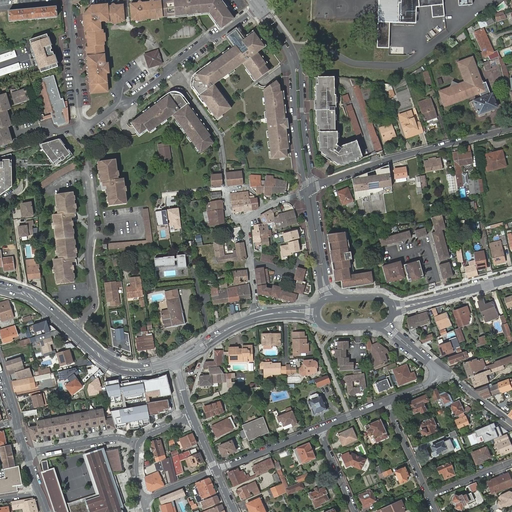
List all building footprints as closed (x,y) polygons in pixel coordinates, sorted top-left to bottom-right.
[(144,19),(149,18),(151,18),(151,17),(155,17),(158,17),(158,18),(159,18),(162,17),(161,16),(160,3),(160,2),(160,1),(156,1),(156,4),(153,4),(153,2),(153,1),(152,0),(151,0),(150,0),(149,1),(149,2),(146,2),(142,3),(141,2),(141,1),(139,1),(138,2),(137,3),(138,5),(135,6),(135,3),(130,4),(132,20),(135,20),(136,19),(140,18),(142,18),(144,19)] [(166,16),(192,14),(192,11),(199,10),(199,13),(206,12),(206,14),(207,14),(218,29),(233,17),(220,0),(197,0),(198,2),(191,3),(190,0),(182,0),(178,1),(177,0),(175,0),(160,2),(160,3),(161,16),(165,15),(166,16)] [(378,0),(378,22),(390,23),(416,24),(416,7),(431,6),(432,18),(444,17),(442,0),(378,0)] [(87,47),(88,58),(89,67),(89,68),(93,70),(90,74),(90,75),(91,85),(92,94),(109,92),(108,79),(108,74),(110,74),(110,71),(108,69),(110,67),(109,64),(107,65),(106,51),(105,46),(106,46),(105,42),(104,41),(104,38),(104,36),(105,34),(104,30),(102,30),(101,23),(102,22),(106,21),(107,20),(109,20),(109,23),(113,22),(114,21),(116,20),(119,20),(121,21),(125,21),(123,9),(123,5),(118,5),(119,7),(116,7),(115,5),(114,4),(113,4),(112,4),(112,5),(112,6),(108,6),(107,5),(100,5),(100,7),(97,7),(96,6),(93,6),(93,8),(91,9),(89,10),(88,11),(86,14),(86,16),(84,16),(85,22),(87,22),(87,24),(87,27),(86,27),(86,32),(88,32),(88,37),(88,36),(87,37),(87,38),(87,39),(88,40),(89,39),(91,40),(91,44),(89,45),(89,47),(87,47)] [(8,12),(9,22),(56,18),(55,7),(8,12)] [(484,18),(488,25),(495,22),(492,15),(484,18)] [(488,25),(485,19),(478,21),(481,28),(488,25)] [(390,23),(378,22),(377,48),(389,48),(390,23)] [(232,47),(234,46),(236,48),(244,42),(245,43),(246,42),(245,41),(248,39),(246,37),(242,40),(234,29),(224,37),(232,47)] [(483,29),(474,33),(483,52),(480,53),(483,58),(494,53),(483,29)] [(463,31),(456,37),(460,41),(466,36),(463,31)] [(234,46),(232,47),(228,50),(222,55),(216,60),(220,66),(222,65),(223,67),(222,68),(225,72),(227,74),(233,70),(231,68),(238,63),(239,65),(242,63),(245,61),(247,63),(244,66),(246,68),(250,75),(255,80),(268,71),(267,70),(265,67),(267,66),(265,64),(259,57),(256,52),(258,51),(256,49),(261,45),(258,40),(252,32),(246,37),(248,39),(245,41),(246,42),(245,43),(244,42),(236,48),(234,46)] [(47,35),(30,41),(41,73),(58,67),(53,52),(52,53),(51,50),(52,50),(47,35)] [(260,38),(258,40),(261,45),(256,49),(258,51),(265,45),(260,38)] [(15,50),(0,55),(0,62),(17,57),(15,50)] [(160,62),(157,53),(155,51),(145,54),(144,56),(147,66),(149,67),(159,64),(160,62)] [(462,71),(462,72),(461,73),(463,78),(466,79),(467,81),(465,81),(459,84),(458,85),(457,85),(457,84),(450,81),(448,88),(448,90),(447,89),(446,89),(440,91),(439,93),(441,98),(442,98),(443,100),(442,100),(444,104),(446,105),(451,103),(452,102),(453,102),(453,101),(454,102),(463,99),(464,97),(465,97),(465,96),(467,97),(479,93),(481,97),(473,100),(478,115),(497,107),(491,93),(490,94),(485,82),(482,83),(479,76),(476,77),(475,76),(477,75),(478,73),(476,67),(474,66),(474,65),(475,64),(473,59),(470,57),(459,61),(458,64),(460,70),(461,70),(462,71)] [(216,60),(211,64),(215,70),(214,71),(215,73),(217,73),(220,76),(225,72),(222,68),(223,67),(222,65),(220,66),(216,60)] [(19,62),(0,68),(0,75),(21,69),(19,62)] [(215,70),(211,64),(203,69),(205,70),(198,75),(194,78),(193,86),(196,89),(199,94),(198,95),(203,102),(213,116),(215,114),(217,118),(221,115),(230,109),(221,96),(215,87),(210,91),(208,90),(213,86),(213,85),(215,83),(213,81),(220,76),(217,73),(215,73),(214,71),(215,70)] [(500,66),(504,81),(509,80),(505,65),(504,65),(500,66)] [(417,70),(409,75),(411,78),(419,73),(417,70)] [(424,74),(427,86),(432,85),(428,73),(424,74)] [(58,123),(59,125),(65,124),(64,121),(67,120),(67,118),(68,118),(65,109),(66,108),(63,98),(61,99),(54,75),(38,80),(39,84),(42,83),(55,124),(58,123)] [(325,78),(324,77),(319,77),(319,85),(317,85),(317,100),(318,100),(318,110),(317,110),(317,126),(319,125),(320,149),(322,151),(321,153),(325,156),(326,154),(334,160),(333,162),(337,164),(339,163),(340,164),(342,163),(342,165),(356,159),(356,158),(360,156),(355,141),(341,146),(342,149),(341,149),(334,144),(334,143),(337,143),(337,132),(335,132),(335,114),(337,114),(337,104),(336,104),(336,95),(334,95),(334,81),(334,78),(325,78)] [(282,99),(281,91),(279,91),(279,87),(279,85),(275,80),(265,88),(266,96),(263,97),(271,159),(285,157),(285,152),(282,152),(282,149),(286,149),(288,148),(287,143),(286,134),(285,127),(282,128),(281,120),(283,120),(282,117),(284,117),(284,113),(283,105),(282,99)] [(360,89),(358,83),(352,85),(363,116),(369,114),(367,108),(364,99),(363,96),(360,89)] [(19,87),(16,88),(18,92),(12,93),(15,104),(29,100),(26,89),(20,91),(19,87)] [(363,96),(364,99),(372,97),(369,87),(360,89),(363,96)] [(392,89),(385,91),(387,98),(394,95),(392,89)] [(350,101),(347,94),(341,96),(344,103),(350,101)] [(5,95),(0,95),(0,112),(6,111),(8,110),(7,107),(8,106),(10,106),(9,102),(7,102),(5,95)] [(178,98),(170,97),(170,101),(164,105),(161,101),(154,107),(150,110),(143,115),(137,119),(130,125),(139,136),(146,130),(149,133),(166,121),(165,119),(169,116),(170,118),(172,117),(172,118),(175,116),(176,117),(174,119),(200,153),(213,144),(213,143),(208,138),(210,136),(206,131),(201,125),(199,123),(195,117),(190,111),(182,100),(181,101),(178,98)] [(166,98),(161,101),(164,105),(170,101),(170,97),(167,99),(166,98)] [(430,98),(418,102),(419,104),(427,101),(429,106),(433,105),(430,98)] [(427,101),(419,104),(424,119),(436,115),(433,105),(429,106),(427,101)] [(345,107),(347,113),(353,111),(351,104),(345,107)] [(0,112),(0,129),(5,128),(7,127),(9,127),(8,123),(9,123),(11,122),(10,118),(8,118),(6,111),(0,112)] [(353,111),(347,113),(355,136),(362,134),(353,111)] [(399,114),(401,119),(403,119),(407,131),(405,132),(407,137),(412,135),(411,132),(418,129),(419,133),(423,132),(420,121),(415,123),(411,111),(399,114)] [(371,138),(377,136),(370,116),(369,114),(363,116),(371,138)] [(380,130),(384,140),(396,136),(392,126),(380,130)] [(0,146),(12,143),(9,135),(11,135),(10,131),(8,131),(6,132),(5,128),(0,129),(0,146)] [(376,152),(382,150),(377,136),(371,138),(376,152)] [(57,140),(41,144),(43,150),(53,163),(56,161),(58,164),(62,161),(66,158),(65,158),(70,154),(67,150),(61,143),(60,144),(57,140)] [(158,144),(160,161),(171,159),(168,142),(158,144)] [(502,151),(484,155),(487,171),(506,166),(502,151)] [(452,157),(455,177),(457,184),(459,184),(458,179),(462,179),(460,166),(472,164),(471,154),(468,155),(467,153),(464,154),(458,155),(458,156),(452,157)] [(11,154),(0,156),(0,195),(11,188),(10,183),(12,183),(11,162),(9,161),(9,160),(11,160),(11,154)] [(332,163),(333,162),(334,160),(326,154),(325,156),(324,157),(332,163)] [(424,161),(426,172),(442,169),(441,158),(424,161)] [(100,178),(100,184),(102,184),(103,185),(105,185),(105,189),(106,189),(108,189),(108,192),(107,192),(107,193),(107,198),(110,197),(110,200),(108,201),(109,205),(127,202),(125,191),(125,190),(124,190),(123,187),(125,187),(124,179),(119,179),(118,176),(117,176),(117,173),(118,172),(117,171),(116,159),(98,162),(98,166),(100,167),(101,169),(99,169),(99,174),(101,175),(101,178),(100,178)] [(43,188),(60,176),(77,167),(76,163),(69,165),(57,173),(40,184),(43,188)] [(390,171),(391,179),(406,177),(405,168),(394,169),(394,171),(390,171)] [(373,194),(383,191),(383,190),(383,189),(386,188),(386,190),(392,187),(389,169),(380,170),(380,169),(376,171),(376,174),(376,176),(368,177),(367,175),(367,174),(359,177),(359,178),(356,179),(356,178),(352,179),(356,201),(360,200),(359,198),(362,198),(362,199),(371,196),(370,194),(373,194)] [(243,185),(242,171),(227,173),(228,186),(243,185)] [(211,175),(212,187),(222,186),(221,174),(211,175)] [(261,187),(261,176),(251,175),(250,177),(250,187),(256,187),(261,187)] [(280,185),(280,181),(273,179),(274,177),(266,176),(266,181),(264,181),(264,186),(264,193),(272,194),(273,185),(280,185)] [(478,180),(478,178),(468,180),(470,194),(480,193),(478,180)] [(285,193),(286,182),(280,181),(280,185),(273,185),(272,194),(285,193)] [(343,192),(342,191),(338,192),(343,205),(353,201),(348,190),(343,192)] [(54,228),(57,251),(59,253),(59,255),(58,255),(58,259),(53,260),(54,268),(56,268),(56,270),(55,272),(56,284),(74,282),(73,278),(72,277),(71,275),(73,275),(72,270),(71,269),(70,267),(72,266),(73,266),(72,262),(74,261),(74,259),(76,259),(75,253),(74,253),(73,251),(75,249),(74,245),(73,245),(72,243),(73,241),(74,240),(73,234),(71,233),(70,230),(72,230),(72,226),(70,225),(70,222),(71,221),(73,221),(72,217),(73,215),(75,214),(75,208),(73,208),(73,205),(74,204),(74,200),(72,200),(72,198),(73,197),(72,192),(56,194),(57,206),(57,207),(58,208),(59,210),(57,210),(58,214),(52,215),(53,224),(55,224),(55,226),(54,228)] [(230,194),(232,206),(244,204),(244,201),(248,201),(248,199),(248,192),(230,194)] [(244,204),(245,212),(254,210),(257,210),(258,208),(257,200),(248,201),(244,201),(244,204)] [(204,204),(207,212),(222,209),(222,201),(204,204)] [(474,201),(467,203),(468,212),(475,211),(474,201)] [(21,204),(22,209),(23,213),(22,213),(22,217),(33,215),(31,202),(21,204)] [(232,206),(233,213),(245,212),(244,204),(232,206)] [(179,208),(168,209),(170,226),(174,225),(174,230),(182,229),(179,208)] [(224,223),(223,219),(222,209),(207,212),(209,223),(207,224),(207,227),(224,223)] [(142,211),(146,242),(152,242),(148,210),(142,211)] [(166,210),(155,212),(157,226),(168,224),(166,210)] [(267,212),(259,217),(263,224),(263,225),(274,222),(274,218),(272,219),(272,217),(271,216),(270,217),(269,216),(273,214),(271,210),(267,212)] [(282,215),(288,226),(298,224),(294,211),(281,214),(282,215)] [(274,222),(263,225),(265,232),(271,231),(288,226),(282,215),(274,218),(274,222)] [(441,215),(430,218),(434,232),(441,231),(445,230),(441,215)] [(17,227),(19,237),(28,236),(28,235),(32,234),(31,225),(33,225),(32,220),(25,222),(26,225),(26,226),(24,227),(24,226),(17,227)] [(271,237),(271,236),(271,231),(265,232),(263,225),(263,224),(258,225),(260,239),(261,238),(261,242),(261,247),(269,246),(268,238),(271,237)] [(252,231),(254,243),(261,242),(261,238),(260,239),(258,225),(253,225),(254,231),(252,231)] [(424,228),(414,231),(416,239),(426,236),(424,228)] [(298,230),(285,234),(288,243),(301,239),(298,230)] [(381,247),(411,239),(409,231),(379,239),(381,247)] [(449,259),(441,231),(434,232),(431,234),(439,262),(449,259)] [(347,232),(327,235),(335,282),(342,281),(343,289),(374,284),(372,272),(358,274),(359,276),(354,277),(354,275),(353,267),(350,268),(349,260),(352,260),(347,232)] [(246,259),(243,242),(235,244),(236,250),(238,260),(246,259)] [(491,250),(495,265),(505,262),(501,242),(490,244),(491,250)] [(214,244),(216,254),(216,257),(224,256),(224,255),(223,251),(222,243),(214,244)] [(14,270),(13,257),(2,258),(1,251),(0,250),(0,267),(3,267),(3,271),(9,270),(10,270),(14,270)] [(238,260),(236,250),(233,251),(233,254),(224,255),(224,256),(224,257),(223,257),(224,262),(238,260)] [(484,252),(474,253),(475,265),(476,269),(481,268),(481,270),(486,269),(484,252)] [(178,268),(187,267),(186,254),(176,255),(177,257),(174,258),(174,257),(155,258),(156,267),(165,266),(165,267),(175,266),(174,260),(177,260),(178,268)] [(261,262),(275,265),(274,260),(274,256),(271,256),(262,254),(261,262)] [(400,262),(382,266),(386,281),(388,280),(389,283),(402,279),(401,277),(404,276),(406,275),(408,280),(410,279),(411,281),(420,279),(420,277),(422,276),(418,261),(401,266),(400,262)] [(30,265),(28,265),(29,280),(40,279),(39,264),(38,264),(36,265),(35,263),(30,263),(30,265)] [(448,263),(438,266),(442,280),(452,277),(450,270),(448,263)] [(476,269),(475,265),(464,268),(467,278),(478,276),(476,271),(476,269)] [(305,270),(297,268),(294,279),(297,280),(294,292),(302,294),(305,282),(302,281),(305,270)] [(256,282),(258,295),(267,296),(267,289),(266,289),(266,284),(269,284),(267,270),(264,270),(264,269),(255,269),(256,282)] [(246,271),(227,272),(228,275),(232,275),(233,283),(247,282),(246,271)] [(140,277),(130,278),(131,287),(126,288),(127,298),(142,296),(140,277)] [(117,295),(116,288),(115,283),(105,285),(106,297),(108,296),(109,303),(111,302),(111,307),(119,305),(118,295),(117,295)] [(249,285),(228,288),(230,301),(251,298),(249,285)] [(272,289),(270,297),(294,303),(297,295),(280,290),(281,287),(273,285),(272,289)] [(219,289),(218,286),(211,287),(213,296),(213,297),(219,297),(219,289)] [(213,297),(214,304),(230,301),(228,288),(219,289),(219,297),(213,297)] [(169,299),(167,300),(169,310),(161,312),(165,328),(185,324),(178,290),(167,292),(169,299)] [(479,302),(487,320),(499,316),(494,302),(486,304),(484,300),(479,302)] [(0,309),(1,312),(0,312),(0,315),(1,319),(2,318),(2,321),(13,318),(12,315),(13,315),(10,304),(8,301),(3,302),(0,303),(0,309)] [(459,311),(456,312),(461,326),(470,323),(469,320),(467,316),(470,315),(471,315),(468,306),(458,310),(459,311)] [(432,309),(435,317),(440,330),(453,325),(448,312),(439,316),(436,308),(432,309)] [(428,312),(418,315),(422,326),(432,322),(428,312)] [(418,315),(409,318),(412,329),(411,329),(413,334),(412,335),(417,339),(421,335),(417,332),(419,331),(418,327),(422,326),(418,315)] [(505,330),(507,337),(511,335),(511,334),(505,315),(501,317),(505,325),(506,329),(505,330)] [(28,327),(31,337),(50,332),(46,321),(28,327)] [(11,337),(17,335),(15,326),(0,330),(0,331),(1,334),(0,334),(3,343),(12,340),(11,337)] [(116,331),(110,327),(113,345),(131,353),(129,338),(125,335),(124,330),(116,331)] [(294,333),(294,340),(296,340),(296,344),(294,344),(294,355),(299,355),(299,353),(306,353),(306,344),(306,340),(306,337),(304,337),(304,333),(294,333)] [(144,335),(146,350),(155,349),(153,336),(152,336),(151,334),(148,334),(146,335),(144,335)] [(138,351),(146,350),(144,335),(142,335),(140,335),(136,336),(136,339),(138,351)] [(273,336),(263,337),(263,346),(264,346),(272,346),(281,346),(280,335),(273,335),(273,336)] [(457,336),(450,339),(451,342),(452,342),(454,348),(455,349),(458,348),(458,347),(461,346),(457,336)] [(482,342),(483,345),(489,343),(486,336),(480,338),(482,342)] [(43,340),(43,341),(45,346),(42,347),(44,354),(52,352),(50,345),(53,344),(52,337),(43,340)] [(372,350),(372,361),(374,366),(387,361),(384,354),(388,352),(387,350),(378,343),(372,346),(370,339),(367,338),(366,350),(372,350)] [(349,342),(337,342),(338,350),(335,350),(335,358),(338,358),(338,366),(340,366),(340,371),(354,370),(353,363),(349,363),(349,358),(346,358),(346,350),(349,350),(349,342)] [(450,345),(453,344),(452,342),(451,342),(440,346),(443,355),(455,351),(455,349),(454,348),(452,349),(450,345)] [(228,350),(228,361),(242,360),(242,362),(252,362),(252,347),(242,347),(242,348),(242,350),(228,350)] [(69,349),(57,353),(58,358),(60,357),(61,361),(59,362),(60,366),(63,366),(68,364),(73,363),(69,349)] [(224,354),(224,351),(215,351),(215,356),(215,362),(205,363),(203,368),(211,368),(213,368),(221,367),(222,367),(221,354),(224,354)] [(450,357),(453,363),(466,359),(466,358),(470,357),(467,352),(450,357)] [(511,362),(511,356),(496,362),(497,364),(487,367),(484,359),(478,361),(477,359),(465,364),(469,378),(472,377),(502,366),(504,365),(511,362)] [(8,365),(6,365),(9,374),(15,372),(17,379),(32,377),(29,368),(24,369),(20,357),(7,361),(8,365)] [(303,368),(302,368),(300,370),(300,372),(303,374),(306,374),(306,375),(312,375),(311,374),(316,373),(316,367),(317,367),(317,363),(315,361),(312,361),(312,360),(303,361),(303,368)] [(263,375),(286,374),(286,367),(280,367),(280,364),(272,364),(270,365),(270,363),(263,364),(263,375)] [(406,370),(408,369),(406,364),(393,370),(398,385),(416,378),(413,372),(410,374),(408,374),(406,370)] [(64,379),(66,386),(76,379),(78,375),(77,366),(57,372),(59,380),(64,379)] [(502,366),(472,377),(476,387),(488,382),(488,381),(489,380),(487,375),(489,374),(490,373),(490,374),(503,369),(502,366)] [(212,375),(213,383),(228,382),(227,376),(227,374),(222,374),(214,375),(212,375)] [(366,389),(364,374),(346,377),(343,381),(347,384),(349,394),(353,398),(356,394),(361,393),(361,391),(362,391),(362,389),(366,389)] [(160,397),(171,395),(166,375),(156,379),(149,380),(142,380),(145,393),(159,391),(160,395),(160,397)] [(199,387),(213,386),(213,383),(212,375),(200,376),(199,378),(199,387)] [(315,379),(318,387),(330,382),(328,375),(315,379)] [(378,393),(394,387),(389,376),(386,377),(387,380),(375,384),(378,393)] [(12,382),(15,392),(36,388),(36,387),(35,382),(34,377),(12,382)] [(66,386),(72,395),(82,387),(76,379),(66,386)] [(98,379),(90,385),(88,390),(90,396),(103,393),(98,379)] [(511,379),(500,383),(503,392),(511,389),(511,385),(511,381),(511,380),(511,379)] [(118,381),(105,383),(109,397),(114,396),(115,403),(146,398),(145,393),(142,380),(119,384),(118,381)] [(491,389),(493,396),(503,392),(500,383),(494,386),(494,387),(493,387),(490,388),(491,389)] [(489,385),(475,390),(481,395),(484,392),(491,389),(490,388),(489,385)] [(436,400),(441,410),(445,408),(439,395),(436,389),(431,392),(435,401),(436,400)] [(484,392),(481,395),(486,399),(493,396),(491,389),(484,392)] [(146,401),(149,416),(159,414),(159,413),(164,412),(164,410),(169,409),(167,400),(159,402),(156,402),(149,403),(148,397),(160,395),(159,391),(145,393),(146,398),(146,401)] [(447,407),(452,418),(457,415),(458,418),(464,415),(463,412),(464,412),(459,401),(453,404),(450,396),(445,392),(439,395),(445,408),(447,407)] [(43,401),(41,394),(31,396),(34,408),(47,405),(46,401),(43,401)] [(310,404),(309,405),(314,415),(327,410),(324,399),(323,399),(322,396),(320,397),(311,400),(309,401),(310,404)] [(409,403),(411,409),(412,408),(414,414),(419,411),(420,413),(426,411),(423,403),(428,401),(426,396),(409,403)] [(149,420),(149,416),(146,401),(131,404),(132,408),(111,412),(111,414),(116,428),(126,427),(126,424),(129,423),(130,430),(139,428),(139,426),(143,425),(142,421),(149,420)] [(204,408),(207,416),(214,413),(215,415),(223,412),(220,402),(204,408)] [(103,407),(95,409),(98,425),(106,424),(104,415),(103,407)] [(95,409),(88,410),(91,427),(98,425),(95,409)] [(88,410),(81,412),(84,428),(91,427),(88,410)] [(292,411),(287,413),(277,417),(282,430),(297,424),(292,411)] [(81,412),(73,413),(76,429),(84,428),(81,412)] [(73,413),(66,414),(69,431),(76,429),(73,413)] [(66,414),(58,416),(61,432),(69,431),(66,414)] [(111,414),(104,415),(106,424),(107,430),(116,428),(111,414)] [(58,416),(51,417),(54,434),(61,432),(58,416)] [(468,425),(464,416),(454,420),(458,428),(467,425),(468,425)] [(54,434),(51,417),(43,419),(47,435),(54,434)] [(236,427),(231,417),(212,426),(217,436),(236,427)] [(47,435),(43,419),(36,420),(37,424),(39,436),(47,435)] [(269,432),(264,419),(244,427),(244,429),(247,437),(248,438),(261,433),(262,435),(269,432)] [(421,424),(423,429),(423,431),(421,431),(423,435),(426,433),(426,435),(436,431),(436,429),(437,429),(433,419),(428,421),(428,420),(424,422),(424,423),(421,424)] [(384,434),(386,433),(380,420),(365,426),(369,435),(373,434),(376,442),(386,438),(384,434)] [(494,423),(474,431),(477,437),(481,436),(485,443),(502,436),(499,429),(494,431),(493,429),(496,428),(494,423)] [(37,424),(28,426),(32,440),(39,439),(39,436),(37,424)] [(247,437),(244,429),(239,431),(242,439),(247,437)] [(338,435),(343,445),(357,439),(352,429),(338,435)] [(249,441),(262,435),(261,433),(248,438),(249,441)] [(197,444),(192,434),(180,440),(180,441),(183,448),(184,449),(197,444)] [(511,449),(506,435),(497,439),(499,443),(496,445),(500,455),(503,454),(503,455),(511,451),(511,449)] [(442,454),(454,449),(449,439),(443,442),(442,441),(431,447),(433,452),(432,452),(431,455),(432,457),(434,457),(435,457),(435,456),(436,455),(442,452),(442,454)] [(152,447),(153,452),(154,452),(157,462),(161,461),(166,459),(160,441),(157,442),(156,441),(151,442),(152,447)] [(219,446),(223,456),(236,451),(232,441),(219,446)] [(11,444),(0,446),(0,451),(5,477),(0,477),(0,493),(18,491),(17,486),(22,485),(18,466),(15,466),(11,444)] [(294,450),(299,464),(302,463),(315,458),(309,444),(297,448),(297,449),(294,450)] [(472,453),(476,464),(486,461),(485,459),(489,457),(486,448),(472,453)] [(101,449),(86,455),(99,493),(100,497),(101,499),(91,503),(94,511),(95,511),(104,509),(104,511),(119,511),(118,508),(122,506),(117,491),(113,492),(111,488),(113,488),(108,472),(112,471),(113,474),(123,472),(119,450),(106,451),(108,456),(104,457),(101,449)] [(196,465),(203,462),(200,454),(192,457),(190,451),(179,455),(172,457),(171,457),(176,476),(183,473),(180,461),(186,459),(189,467),(192,466),(196,465)] [(347,460),(349,461),(351,462),(349,465),(360,469),(365,460),(351,454),(350,456),(349,455),(347,460)] [(86,455),(84,456),(96,494),(99,493),(86,455)] [(172,483),(177,480),(176,476),(171,457),(166,459),(168,471),(172,483)] [(258,475),(259,475),(275,469),(271,459),(264,462),(265,463),(255,468),(258,475)] [(157,462),(154,463),(157,471),(161,470),(161,471),(163,470),(161,461),(157,462)] [(438,468),(440,474),(442,473),(445,479),(454,475),(449,464),(438,468)] [(382,465),(375,468),(378,474),(385,471),(382,465)] [(407,473),(406,471),(405,468),(395,472),(400,483),(407,480),(406,478),(408,477),(407,473)] [(53,469),(43,472),(55,511),(70,511),(69,507),(68,503),(64,504),(53,469)] [(228,473),(234,486),(246,480),(245,476),(242,478),(240,473),(238,469),(228,473)] [(392,473),(391,469),(385,471),(378,474),(381,480),(382,480),(381,478),(392,473)] [(157,472),(145,477),(148,490),(150,491),(164,486),(157,472)] [(277,473),(267,476),(269,485),(280,482),(277,473)] [(296,478),(298,482),(308,478),(306,474),(296,478)] [(511,485),(511,483),(508,474),(488,482),(492,494),(496,492),(504,489),(511,486),(511,485)] [(283,475),(279,476),(282,483),(285,488),(288,487),(284,478),(285,477),(283,475)] [(210,479),(196,484),(200,495),(196,496),(198,501),(202,499),(201,498),(215,493),(210,479)] [(288,487),(285,488),(288,495),(303,488),(301,482),(288,487)] [(236,491),(238,496),(239,495),(241,500),(251,496),(249,492),(252,491),(254,495),(260,493),(255,483),(236,491)] [(476,483),(469,485),(472,493),(476,491),(481,501),(483,499),(482,497),(476,483)] [(276,488),(278,493),(279,495),(285,493),(281,485),(276,488)] [(326,493),(324,490),(324,489),(319,491),(318,488),(315,489),(316,492),(312,493),(311,492),(309,493),(309,494),(304,496),(306,501),(311,499),(312,500),(316,508),(321,506),(320,504),(328,501),(325,495),(326,494),(326,493)] [(182,489),(158,498),(161,505),(185,496),(182,489)] [(359,495),(364,507),(371,504),(371,503),(376,501),(371,490),(359,495)] [(510,492),(501,496),(503,500),(501,501),(504,508),(511,503),(511,494),(511,495),(510,492)] [(452,501),(454,502),(453,503),(454,506),(456,506),(455,508),(461,510),(462,506),(465,505),(464,503),(467,502),(468,504),(474,502),(471,494),(462,497),(461,496),(458,497),(454,496),(452,501)] [(194,496),(187,499),(191,506),(196,504),(197,504),(194,496)] [(204,501),(201,502),(204,509),(208,507),(220,502),(217,496),(205,501),(204,501)] [(100,497),(69,507),(70,511),(104,511),(104,509),(95,511),(94,511),(91,503),(101,499),(100,497)] [(24,508),(24,511),(37,511),(35,499),(33,500),(33,498),(11,502),(12,510),(24,508)] [(265,511),(259,499),(247,504),(250,511),(265,511)] [(401,511),(401,510),(402,509),(399,503),(377,511),(401,511)]
